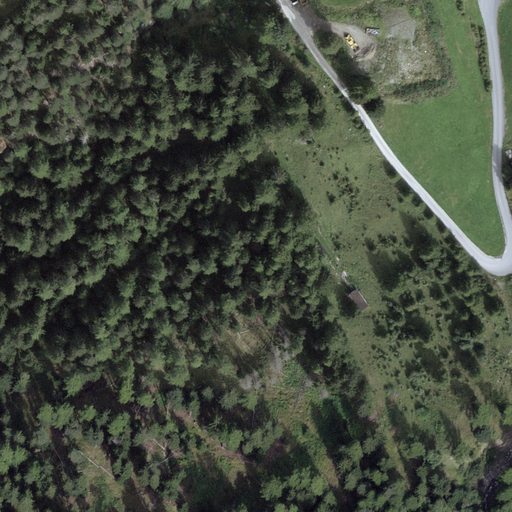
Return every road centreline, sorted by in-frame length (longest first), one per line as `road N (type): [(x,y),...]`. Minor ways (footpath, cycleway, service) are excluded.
road 1 (track): [(511,261),(494,266),(457,233),(397,165),(281,0)]
road 2 (track): [(488,0),(497,177),(511,232)]
